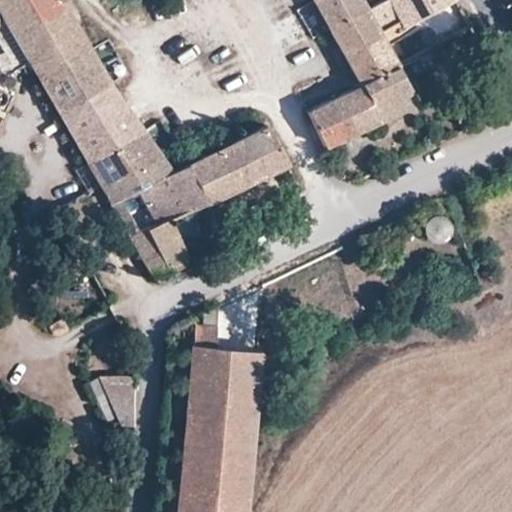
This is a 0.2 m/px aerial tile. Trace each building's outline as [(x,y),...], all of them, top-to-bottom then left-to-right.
[(56,0),(0,0),(0,17),(0,18),(38,84),(90,55),(70,24),(61,8),(56,0)] [(56,0),(61,8),(75,0),(56,0)] [(359,0),(327,0),(315,7),(323,22),(332,38),(368,18),(359,0)] [(454,0),(402,0),(391,6),(368,18),(385,46),(458,7),(454,0)] [(385,46),(368,18),(332,38),(347,67),(359,94),(398,74),(385,46)] [(90,55),(38,84),(56,115),(108,86),(100,72),(90,55)] [(398,74),(359,94),(355,96),(307,117),(327,157),(417,110),(398,74)] [(108,86),(56,115),(86,169),(115,154),(144,140),(130,115),(127,107),(122,109),(108,86)] [(267,133),(168,179),(162,182),(183,218),(129,245),(153,286),(168,279),(150,242),(215,208),(286,171),(267,133)] [(115,154),(129,178),(157,164),(151,153),(144,140),(115,154)] [(129,178),(115,154),(86,169),(92,180),(99,193),(129,178)] [(168,179),(157,164),(129,178),(99,193),(108,208),(162,182),(168,179)] [(183,218),(162,182),(108,208),(118,227),(129,245),(183,218)] [(86,196),(72,201),(79,226),(93,221),(86,196)] [(451,235),(451,230),(448,225),(443,222),(437,221),(432,222),(427,225),(425,230),(424,236),(426,241),(430,246),(435,248),(441,248),(446,245),(450,241),(451,235)] [(245,511),(259,365),(193,359),(178,511),(245,511)] [(117,379),(98,380),(114,415),(117,424),(134,431),(134,379),(117,379)] [(114,415),(98,380),(89,384),(104,419),(114,415)]
